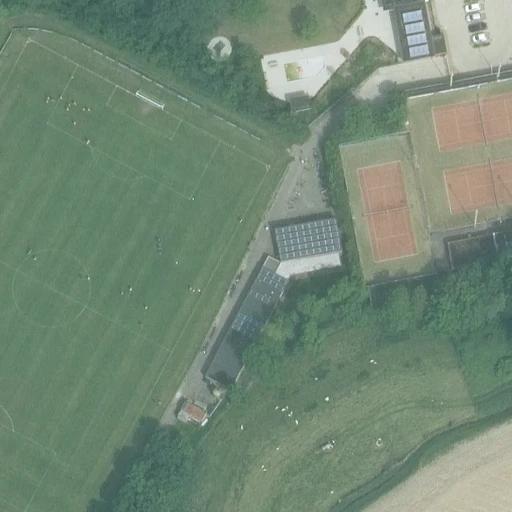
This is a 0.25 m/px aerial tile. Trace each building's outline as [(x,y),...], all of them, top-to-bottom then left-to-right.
[(392,0),(394,12),(403,57),(404,64),(446,56),(443,38),(429,41),(422,7),(409,9),(407,0),(392,0)] [(308,98),(289,102),(290,109),(290,115),(310,112),(309,102),(308,98)] [(258,340),(277,304),(288,283),(287,283),(290,277),(340,268),(338,256),(342,255),(336,222),(275,233),(281,266),(275,277),(263,270),(233,327),(258,340)] [(511,260),(511,234),(493,238),(493,237),(492,237),(492,238),(447,247),(452,272),(497,263),(497,264),(498,264),(498,263),(511,260)] [(233,327),(215,361),(205,380),(230,393),(258,340),(233,327)]
